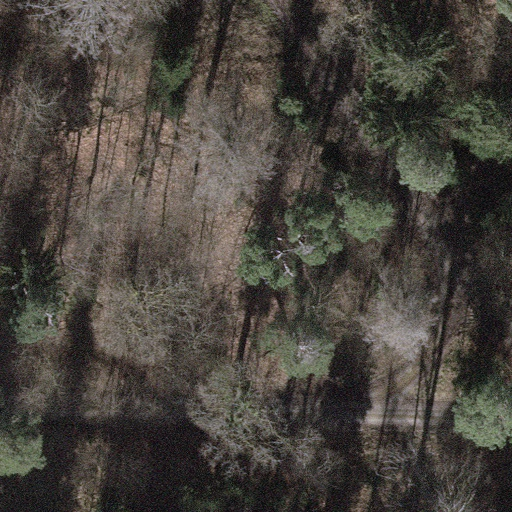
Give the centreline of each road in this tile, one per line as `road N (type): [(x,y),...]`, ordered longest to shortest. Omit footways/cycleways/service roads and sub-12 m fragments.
road 1 (track): [(0,418),(511,424)]
road 2 (track): [(511,310),(310,0)]
